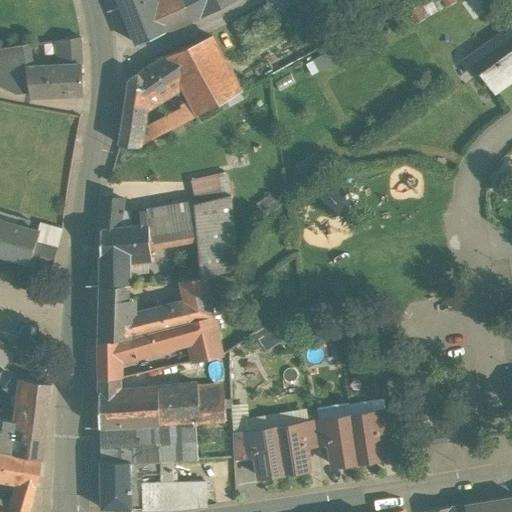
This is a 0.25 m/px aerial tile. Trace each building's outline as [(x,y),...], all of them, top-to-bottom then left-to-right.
[(150,0),(126,0),(120,3),(136,44),(164,33),(151,1),(150,0)] [(182,0),(154,0),(151,1),(164,33),(192,21),(182,0)] [(182,0),(192,21),(231,0),(182,0)] [(279,1),(237,21),(253,53),(260,50),(288,36),(295,32),(308,24),(301,10),(310,6),(306,0),(282,0),(280,1),(279,1)] [(511,33),(504,39),(502,35),(465,61),(477,79),(483,74),(496,92),(511,80),(511,33)] [(81,36),(57,39),(58,64),(82,63),(81,36)] [(210,36),(167,58),(181,86),(225,63),(210,36)] [(288,36),(260,50),(265,61),(294,47),(288,36)] [(28,43),(0,48),(0,82),(1,89),(17,94),(30,91),(29,73),(34,73),(28,43)] [(294,47),(265,61),(272,74),(299,59),(294,47)] [(157,63),(129,80),(124,107),(142,110),(181,86),(167,58),(157,63)] [(58,64),(46,64),(47,72),(34,73),(29,73),(30,91),(30,95),(83,93),(82,63),(58,64)] [(225,63),(181,86),(189,101),(197,115),(241,91),(225,63)] [(189,101),(180,106),(182,110),(140,132),(138,147),(197,115),(189,101)] [(142,110),(124,107),(119,145),(138,147),(140,132),(142,110)] [(315,151),(296,163),(303,173),(321,161),(315,151)] [(229,194),(193,204),(197,239),(200,270),(200,278),(203,277),(226,271),(233,269),(229,194)] [(119,199),(104,197),(102,204),(100,226),(100,286),(127,285),(127,261),(151,259),(150,245),(146,211),(118,213),(119,199)] [(193,204),(146,211),(150,245),(197,239),(193,204)] [(39,230),(0,219),(0,255),(31,264),(36,244),(39,230)] [(57,249),(36,244),(31,264),(52,270),(57,249)] [(200,270),(178,273),(179,280),(182,280),(200,278),(200,270)] [(226,271),(203,277),(206,290),(229,284),(226,271)] [(200,278),(182,280),(186,302),(160,309),(165,328),(187,322),(212,316),(206,290),(203,277),(200,278)] [(127,285),(100,286),(99,341),(131,336),(132,315),(133,300),(127,300),(127,285)] [(160,309),(132,315),(131,336),(132,336),(133,336),(141,334),(165,328),(160,309)] [(212,316),(187,322),(189,332),(195,361),(221,355),(212,316)] [(255,332),(265,348),(284,335),(274,320),(255,332)] [(165,328),(141,334),(146,354),(171,347),(169,336),(189,332),(187,322),(165,328)] [(131,336),(99,341),(99,366),(117,364),(118,360),(136,357),(146,354),(141,334),(133,336),(132,336),(131,336)] [(358,349),(346,351),(348,361),(360,359),(358,349)] [(4,369),(0,374),(0,384),(3,387),(12,375),(4,369)] [(50,380),(43,373),(42,383),(49,384),(50,380)] [(3,387),(2,390),(18,400),(15,422),(14,424),(44,428),(49,385),(21,381),(12,375),(3,387)] [(119,377),(99,379),(100,429),(160,425),(158,390),(120,392),(119,377)] [(197,385),(166,386),(158,390),(160,425),(199,422),(198,401),(197,385)] [(224,399),(198,401),(199,422),(225,420),(224,399)] [(387,408),(373,410),(373,412),(375,412),(379,436),(392,434),(387,408)] [(373,412),(352,416),(352,414),(350,415),(358,464),(371,462),(370,460),(383,458),(379,436),(375,412),(373,412)] [(328,419),(325,420),(329,444),(332,466),(345,464),(345,466),(358,464),(350,415),(349,415),(349,416),(328,419)] [(327,418),(314,420),(318,445),(329,444),(325,420),(328,419),(327,418)] [(44,428),(14,424),(15,422),(2,420),(0,430),(0,429),(0,452),(39,459),(44,428)] [(160,425),(100,429),(101,461),(131,463),(132,463),(135,463),(172,461),(188,460),(199,459),(197,424),(225,422),(225,420),(199,422),(160,425)] [(318,445),(314,420),(299,422),(300,424),(302,423),(306,447),(318,445)] [(300,424),(277,427),(284,475),(297,473),(297,471),(309,469),(306,447),(302,423),(300,424)] [(254,431),(252,432),(256,457),(259,477),(271,475),(272,477),(284,475),(277,427),(254,431)] [(254,429),(233,432),(233,460),(256,457),(252,432),(254,431),(254,429)] [(38,461),(0,454),(0,478),(17,482),(34,485),(38,461)] [(188,460),(172,461),(172,474),(172,484),(188,483),(188,460)] [(131,463),(101,461),(102,508),(134,509),(143,509),(142,492),(133,492),(131,463)] [(172,461),(135,463),(136,477),(172,474),(172,461)] [(17,482),(12,511),(14,511),(27,511),(30,500),(34,485),(17,482)] [(188,483),(172,484),(172,491),(173,508),(206,508),(206,483),(188,483)] [(158,491),(142,492),(143,509),(158,509),(158,491)] [(172,491),(158,491),(158,509),(173,508),(172,491)] [(511,511),(511,497),(465,505),(466,511),(511,511)]
